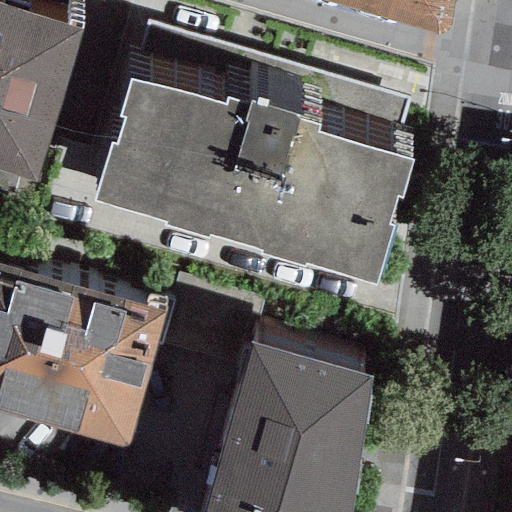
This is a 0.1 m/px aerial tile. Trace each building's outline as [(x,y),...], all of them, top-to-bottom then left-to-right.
[(82,25),(0,0),(0,189),(30,198),(35,179),(82,25)] [(322,0),(443,35),(449,0),(322,0)] [(223,96),(129,68),(118,105),(123,107),(115,134),(110,132),(92,191),(164,213),(163,218),(206,231),(207,226),(260,242),(258,247),(301,260),(303,254),(376,276),(394,217),(387,215),(395,188),(402,190),(413,155),(316,126),(319,119),(295,112),(297,108),(249,93),(248,96),(225,89),(223,96)] [(164,307),(0,262),(0,406),(127,441),(164,307)] [(348,511),(369,372),(246,338),(199,511),(348,511)]
